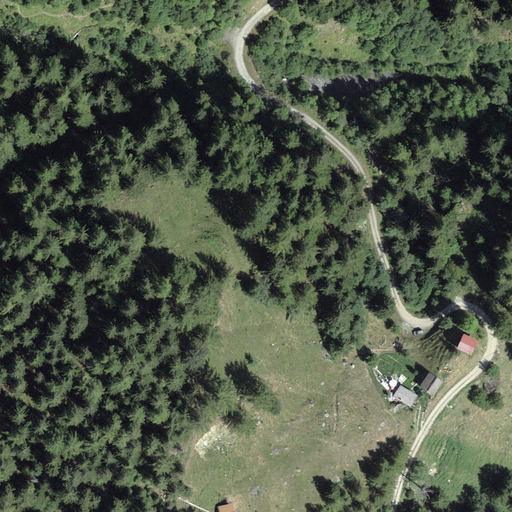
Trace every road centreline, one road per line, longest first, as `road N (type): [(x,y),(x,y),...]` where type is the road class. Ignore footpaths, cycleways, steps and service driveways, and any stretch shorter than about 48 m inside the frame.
road 1 (track): [(403,309),(355,166),(245,76),(236,53),(257,17)]
road 2 (track): [(392,511),(419,434),(487,346),(475,308),(463,301),(421,329),(403,309)]
